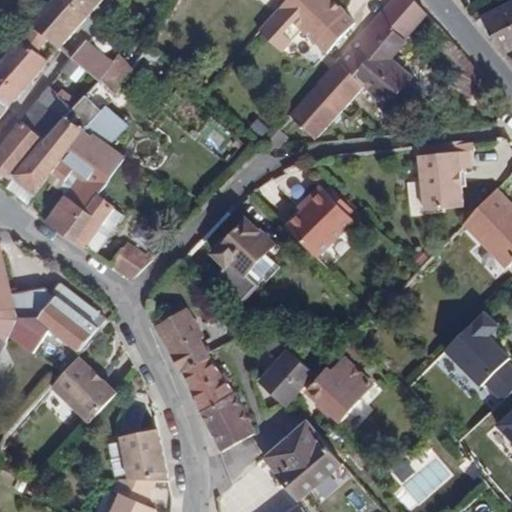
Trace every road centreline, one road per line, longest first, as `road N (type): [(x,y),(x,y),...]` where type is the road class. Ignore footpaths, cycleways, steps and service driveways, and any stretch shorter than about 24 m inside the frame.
road 1 (residential): [(129,309),(270,164),(303,152),(400,143)]
road 2 (residential): [(129,309),(182,412),(196,511)]
road 3 (unknown): [(0,134),(116,0)]
road 4 (residential): [(0,215),(129,309)]
